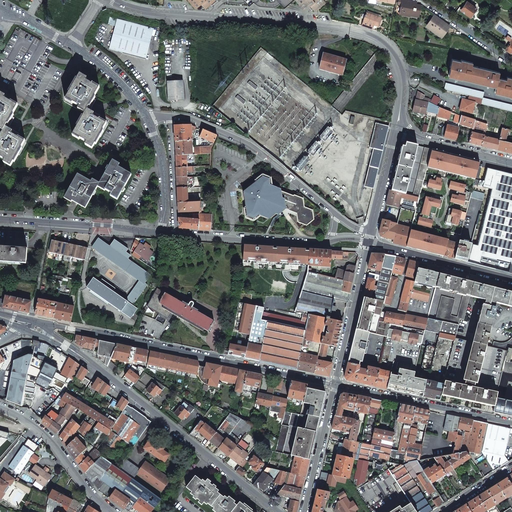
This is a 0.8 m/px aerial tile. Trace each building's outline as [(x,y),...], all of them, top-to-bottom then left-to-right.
[(189,0),(196,8),(201,4),(205,9),(210,3),(213,6),(219,1),(217,0),(189,0)] [(260,0),(261,1),(263,2),(264,2),(273,3),(274,3),(275,3),(275,2),(278,0),(281,3),(285,8),(286,9),(286,8),(295,0),(260,0)] [(296,0),(305,10),(309,6),(313,10),(325,0),(324,0),(296,0)] [(417,2),(407,0),(403,0),(402,6),(401,13),(410,15),(419,16),(420,11),(416,10),(417,2)] [(449,0),(445,6),(452,12),(457,5),(449,0)] [(468,2),(462,10),(470,16),(476,8),(468,2)] [(381,18),(366,13),(362,24),(362,26),(372,29),(373,24),(378,26),(381,18)] [(432,25),(429,29),(442,38),(449,27),(448,26),(448,25),(434,15),(429,23),(432,25)] [(117,19),(109,49),(146,59),(154,29),(117,19)] [(323,54),(319,69),(342,76),(346,60),(323,54)] [(460,61),(452,59),(450,67),(448,76),(461,79),(461,78),(496,87),(495,92),(510,96),(511,96),(511,77),(507,77),(506,79),(498,77),(499,72),(472,65),(473,63),(461,60),(460,61)] [(79,74),(65,99),(79,107),(78,109),(85,113),(87,109),(99,88),(85,81),(87,78),(79,74)] [(167,82),(168,101),(176,100),(184,100),(183,81),(167,82)] [(257,88),(250,81),(247,84),(255,90),(257,88)] [(484,93),(446,83),(444,90),(482,99),(483,98),(484,93)] [(0,92),(0,129),(3,131),(5,127),(17,106),(4,98),(5,96),(0,92)] [(418,92),(416,100),(415,100),(413,112),(425,115),(428,99),(423,98),(424,95),(418,92)] [(238,95),(235,98),(243,105),(245,102),(238,95)] [(431,103),(437,105),(440,99),(434,96),(431,103)] [(475,103),(481,104),(482,99),(469,96),(468,101),(464,100),(463,107),(460,106),(459,110),(472,114),(475,103)] [(511,105),(483,98),(482,99),(481,104),(511,112),(511,105)] [(429,103),(426,112),(437,115),(439,108),(429,103)] [(437,115),(437,116),(449,119),(451,112),(439,108),(437,115)] [(85,113),(73,134),(86,142),(85,144),(92,149),(106,124),(93,116),(94,114),(87,109),(85,113)] [(460,123),(460,125),(473,129),(475,120),(461,116),(460,123)] [(475,120),(473,129),(472,129),(476,130),(477,129),(484,131),(482,135),(484,136),(487,125),(475,120)] [(373,148),(364,186),(373,189),(389,126),(375,123),(370,148),(373,148)] [(175,134),(175,142),(192,141),(191,131),(191,125),(174,126),(175,134)] [(445,132),(444,137),(454,140),(456,140),(459,129),(449,127),(449,126),(447,125),(445,132)] [(3,131),(0,135),(0,157),(5,160),(3,162),(10,166),(25,142),(11,134),(12,131),(5,127),(3,131)] [(198,128),(198,136),(214,143),(217,136),(198,128)] [(500,137),(497,150),(510,154),(511,154),(511,144),(511,142),(510,142),(511,141),(506,140),(507,132),(510,133),(510,130),(502,129),(500,137)] [(470,140),(469,143),(475,145),(482,147),(484,137),(484,136),(482,135),(477,134),(477,133),(476,133),(476,134),(472,133),(470,140)] [(484,137),(482,147),(489,149),(497,150),(500,137),(496,137),(496,138),(493,137),(492,137),(492,138),(484,137)] [(175,149),(176,156),(185,155),(193,155),(192,141),(175,142),(175,149)] [(35,143),(33,144),(36,145),(35,146),(35,147),(35,148),(36,149),(36,150),(38,151),(39,151),(40,151),(41,150),(42,149),(43,148),(43,147),(42,145),(40,144),(39,143),(37,143),(35,143)] [(394,181),(391,190),(405,194),(418,146),(405,143),(405,147),(402,146),(399,157),(394,181)] [(200,154),(211,154),(211,150),(214,144),(208,144),(208,147),(200,147),(200,154)] [(425,148),(413,196),(419,198),(420,193),(421,190),(432,149),(425,148)] [(424,251),(437,254),(439,247),(445,249),(447,241),(448,238),(448,237),(450,232),(456,234),(458,226),(460,219),(464,220),(466,213),(462,212),(463,205),(464,201),(469,202),(471,197),(472,193),(467,192),(468,185),(470,185),(474,183),(480,162),(466,158),(446,153),(432,149),(421,190),(433,193),(433,196),(432,198),(437,200),(436,203),(449,206),(443,231),(412,223),(406,247),(424,251)] [(176,162),(176,168),(186,168),(185,155),(176,156),(176,162)] [(99,183),(97,187),(104,191),(105,190),(112,193),(110,196),(117,200),(131,175),(118,167),(119,164),(112,160),(99,183)] [(176,173),(177,178),(186,178),(186,172),(186,168),(176,168),(176,173)] [(511,174),(488,168),(483,187),(491,189),(477,246),(471,244),(466,262),(508,273),(510,265),(511,265),(511,174)] [(77,174),(64,198),(71,202),(72,200),(85,208),(97,187),(99,183),(92,179),(91,182),(77,174)] [(244,209),(245,218),(254,221),(260,216),(269,219),(275,213),(278,215),(284,210),(300,229),(305,225),(306,225),(313,220),(313,218),(321,212),(320,210),(299,192),(293,197),(280,192),(279,183),(271,180),(270,178),(262,175),(255,181),(255,183),(243,192),(246,207),(244,209)] [(177,184),(177,189),(187,188),(186,178),(177,178),(177,184)] [(177,196),(178,203),(188,203),(187,197),(187,188),(177,189),(177,196)] [(386,205),(401,208),(415,212),(419,198),(413,196),(405,194),(391,190),(390,190),(389,193),(386,205)] [(485,193),(472,190),(472,193),(471,197),(483,200),(485,193)] [(415,212),(412,223),(443,231),(449,206),(436,203),(437,200),(432,198),(433,196),(427,194),(420,193),(419,198),(415,212)] [(178,203),(178,212),(199,212),(200,202),(188,203),(178,203)] [(406,247),(412,223),(415,212),(401,208),(397,224),(393,240),(392,243),(399,245),(406,247)] [(199,220),(198,229),(210,230),(211,215),(201,215),(199,215),(199,220)] [(179,218),(179,228),(198,229),(199,220),(191,219),(179,218)] [(391,222),(382,219),(382,222),(379,233),(380,237),(393,240),(397,224),(391,223),(391,222)] [(28,233),(0,230),(0,238),(27,240),(28,233)] [(125,301),(133,306),(147,285),(145,283),(151,275),(128,259),(131,255),(126,252),(128,249),(115,240),(110,246),(98,238),(92,248),(139,281),(125,301)] [(48,252),(47,258),(52,259),(53,253),(56,254),(58,242),(51,240),(48,252)] [(445,249),(443,256),(446,257),(454,259),(459,241),(457,241),(456,243),(447,241),(445,249)] [(459,241),(454,259),(460,261),(466,262),(471,244),(467,243),(467,242),(465,241),(464,242),(459,241)] [(58,242),(56,254),(63,255),(65,243),(58,242)] [(65,243),(63,255),(70,257),(72,245),(65,243)] [(154,252),(140,243),(135,251),(132,255),(136,257),(140,259),(141,256),(148,261),(154,252)] [(72,245),(70,257),(73,258),(72,262),(77,262),(77,259),(80,246),(72,245)] [(244,245),(242,267),(300,271),(301,265),(308,265),(309,250),(244,245)] [(27,249),(0,246),(0,261),(26,264),(27,249)] [(77,259),(77,262),(81,263),(82,260),(85,260),(87,248),(80,246),(77,259)] [(439,247),(437,254),(443,256),(445,249),(439,247)] [(308,265),(308,266),(330,267),(331,259),(331,251),(309,250),(308,265)] [(331,251),(331,259),(342,260),(342,259),(342,252),(331,251)] [(370,261),(368,268),(380,271),(384,255),(383,255),(371,254),(370,261)] [(378,281),(373,300),(384,303),(391,277),(392,273),(396,257),(390,256),(384,255),(380,271),(379,276),(378,281)] [(396,257),(392,273),(395,274),(395,276),(397,276),(398,274),(402,275),(406,259),(396,257)] [(409,261),(405,276),(415,278),(418,268),(419,263),(410,261),(410,260),(409,261)] [(345,272),(343,281),(344,282),(351,284),(355,267),(349,265),(346,267),(345,272)] [(428,277),(425,276),(427,271),(418,268),(415,278),(414,282),(410,297),(428,302),(432,287),(435,288),(436,287),(439,274),(433,272),(433,274),(430,273),(428,277)] [(337,270),(335,279),(343,281),(345,272),(337,270)] [(304,284),(301,291),(334,300),(347,303),(349,294),(342,292),(344,282),(343,281),(335,279),(310,273),(307,272),(304,284)] [(439,274),(436,287),(452,292),(453,293),(453,292),(463,294),(470,296),(473,283),(466,281),(444,275),(441,274),(439,274)] [(384,303),(384,304),(390,306),(397,278),(391,277),(384,303)] [(87,288),(131,318),(137,309),(133,306),(125,301),(113,292),(115,289),(102,280),(100,283),(94,278),(87,288)] [(365,291),(363,298),(370,299),(372,292),(373,292),(373,290),(372,290),(373,286),(375,280),(368,279),(365,291)] [(406,280),(398,310),(406,312),(410,297),(414,282),(406,280)] [(344,282),(342,292),(349,294),(351,284),(344,282)] [(473,283),(470,296),(486,300),(485,305),(493,307),(494,302),(511,306),(511,292),(509,292),(481,285),(473,283)] [(157,289),(148,306),(168,318),(172,311),(209,332),(214,322),(192,309),(194,306),(193,306),(193,304),(193,303),(192,302),(191,302),(190,303),(189,304),(188,303),(186,306),(157,289)] [(326,319),(329,319),(334,300),(301,291),(294,312),(303,313),(308,314),(326,319)] [(240,294),(238,302),(229,350),(228,355),(244,359),(255,306),(251,305),(252,295),(240,294)] [(442,297),(436,320),(458,325),(460,319),(464,320),(470,296),(463,294),(457,318),(450,316),(454,300),(442,297)] [(42,295),(39,295),(35,314),(45,316),(53,318),(56,303),(46,301),(46,300),(45,299),(44,301),(41,300),(42,295)] [(31,302),(5,296),(5,300),(3,307),(29,313),(31,302)] [(361,306),(355,329),(368,332),(373,313),(381,315),(381,311),(384,304),(384,303),(373,300),(370,299),(363,298),(361,306)] [(74,307),(56,303),(53,318),(63,320),(71,321),(74,307)] [(482,305),(477,323),(491,327),(492,323),(496,308),(493,307),(485,305),(482,305)] [(264,308),(255,306),(244,359),(252,361),(269,364),(284,367),(296,370),(300,353),(301,349),(302,345),(307,322),(301,320),(263,312),(264,308)] [(381,315),(379,322),(390,324),(402,327),(405,316),(404,316),(381,311),(381,315)] [(307,322),(302,345),(309,347),(310,341),(320,343),(322,337),(324,326),(326,319),(308,314),(307,322)] [(424,330),(427,319),(405,315),(405,316),(402,327),(424,331),(424,330)] [(427,319),(424,330),(439,334),(455,337),(458,325),(436,320),(428,318),(427,319)] [(322,337),(320,343),(321,343),(329,345),(336,347),(339,335),(342,322),(335,321),(329,319),(326,319),(324,326),(327,327),(324,337),(322,337)] [(379,322),(376,334),(387,337),(390,324),(379,322)] [(444,384),(441,395),(494,407),(496,399),(497,393),(502,372),(507,351),(486,346),(487,341),(489,342),(489,340),(488,339),(490,332),(491,327),(477,323),(473,342),(455,338),(444,382),(444,384)] [(387,337),(421,344),(424,331),(402,327),(390,324),(387,337)] [(351,346),(347,363),(359,365),(360,362),(362,362),(365,349),(367,350),(368,346),(366,345),(369,332),(368,332),(355,329),(351,346)] [(430,371),(428,381),(444,384),(444,382),(455,338),(455,337),(439,334),(436,347),(429,345),(427,347),(422,367),(423,370),(430,371)] [(77,336),(75,343),(81,347),(93,350),(94,346),(95,342),(95,340),(77,336)] [(0,362),(3,360),(26,351),(26,340),(21,340),(0,348),(0,362)] [(98,347),(98,355),(110,361),(111,358),(117,344),(99,340),(99,343),(98,347)] [(318,357),(318,358),(325,360),(329,345),(321,343),(321,345),(320,350),(318,357)] [(117,344),(111,358),(133,363),(134,359),(136,348),(128,347),(117,344)] [(388,360),(391,346),(385,344),(381,359),(388,360)] [(136,348),(134,359),(146,362),(148,351),(144,350),(136,348)] [(507,351),(502,372),(511,373),(511,362),(509,362),(511,351),(511,349),(508,348),(507,351)] [(147,364),(199,375),(198,374),(199,369),(199,366),(199,364),(197,361),(196,361),(194,361),(193,363),(191,363),(191,364),(184,363),(185,361),(183,361),(183,358),(182,358),(176,357),(174,357),(174,359),(172,359),(172,360),(165,358),(165,357),(163,357),(164,354),(163,354),(155,352),(155,355),(153,354),(152,356),(149,355),(147,364)] [(300,353),(296,370),(306,372),(314,374),(317,360),(318,358),(318,357),(300,353)] [(7,400),(21,406),(22,402),(27,375),(32,357),(31,355),(29,355),(15,360),(7,400)] [(110,361),(98,355),(97,358),(107,366),(110,361)] [(61,373),(73,380),(75,377),(81,366),(69,358),(61,373)] [(317,360),(314,374),(322,375),(329,377),(332,364),(317,360)] [(110,361),(107,366),(114,372),(118,368),(110,361)] [(39,371),(40,371),(40,370),(41,369),(42,367),(41,365),(40,363),(38,362),(37,362),(35,362),(33,363),(32,365),(32,366),(32,368),(32,369),(33,370),(35,371),(36,372),(39,371)] [(40,373),(52,379),(58,369),(45,362),(40,373)] [(399,369),(397,376),(390,374),(387,389),(398,391),(405,393),(405,391),(409,392),(413,377),(414,372),(410,372),(412,365),(398,362),(396,368),(399,369)] [(237,370),(206,363),(205,370),(199,369),(198,374),(199,375),(199,376),(200,379),(201,380),(201,381),(202,382),(204,384),(206,384),(208,385),(217,387),(218,380),(234,383),(237,370)] [(359,365),(347,363),(344,377),(346,380),(361,384),(375,386),(379,370),(367,367),(366,370),(359,369),(359,365)] [(86,387),(90,381),(84,377),(88,371),(81,366),(75,377),(81,380),(80,383),(86,387)] [(130,369),(125,376),(127,378),(135,384),(140,377),(134,373),(130,369)] [(237,370),(234,383),(236,383),(235,391),(242,392),(243,391),(247,372),(242,371),(237,370)] [(379,370),(375,386),(382,388),(387,389),(390,374),(391,373),(379,370)] [(247,372),(243,391),(250,393),(251,386),(259,388),(262,375),(257,374),(247,372)] [(497,393),(496,399),(503,400),(508,382),(511,382),(511,373),(502,372),(497,393)] [(61,383),(62,382),(63,381),(63,380),(63,379),(63,377),(62,376),(61,375),(61,374),(59,374),(58,374),(56,374),(56,375),(55,376),(54,377),(54,379),(54,380),(55,381),(56,382),(56,383),(57,383),(59,383),(60,383),(61,383)] [(417,394),(418,394),(418,396),(422,397),(426,380),(413,377),(409,392),(409,394),(414,395),(415,393),(417,394)] [(276,378),(274,389),(280,391),(283,380),(276,378)] [(92,388),(98,392),(104,383),(99,379),(98,381),(96,380),(94,384),(92,388)] [(161,390),(165,386),(155,379),(152,383),(161,390)] [(426,380),(422,397),(432,398),(440,400),(441,395),(444,384),(428,381),(426,380)] [(291,382),(288,397),(304,401),(307,389),(308,385),(301,384),(291,382)] [(98,392),(105,396),(106,394),(109,389),(108,389),(109,387),(104,383),(98,392)] [(152,383),(146,390),(154,397),(156,394),(158,396),(162,391),(161,390),(152,383)] [(305,416),(302,429),(314,432),(315,432),(322,404),(321,404),(324,393),(307,389),(304,401),(304,403),(310,404),(309,411),(308,410),(305,416)] [(340,394),(335,415),(341,417),(343,409),(354,411),(357,396),(347,393),(343,392),(340,394)] [(98,422),(111,430),(115,423),(108,419),(105,417),(66,393),(61,399),(67,403),(76,408),(87,415),(96,420),(98,422)] [(105,396),(102,400),(108,404),(112,398),(106,394),(105,396)] [(258,394),(256,404),(270,408),(272,397),(258,394)] [(357,396),(354,411),(357,412),(357,413),(359,414),(359,413),(367,414),(368,413),(371,398),(363,397),(357,396)] [(270,408),(269,411),(279,414),(278,419),(283,420),(285,411),(287,400),(272,397),(270,408)] [(377,415),(381,400),(375,399),(371,398),(368,413),(377,415)] [(55,402),(63,409),(67,403),(61,399),(59,401),(57,400),(55,402)] [(119,403),(113,399),(110,405),(116,409),(117,407),(119,403)] [(127,407),(129,403),(124,399),(123,401),(121,400),(119,403),(117,407),(123,412),(127,407)] [(494,407),(493,412),(510,415),(511,415),(511,402),(503,400),(496,399),(494,407)] [(185,401),(174,414),(182,420),(184,417),(186,419),(195,409),(185,401)] [(66,418),(68,420),(73,413),(76,408),(67,403),(63,409),(60,414),(66,418)] [(400,405),(397,420),(403,422),(403,423),(404,423),(405,422),(411,424),(412,423),(415,408),(410,407),(400,405)] [(122,438),(134,446),(150,423),(136,413),(127,407),(123,412),(117,420),(115,423),(111,430),(107,436),(102,441),(113,449),(122,438)] [(412,423),(413,423),(414,420),(421,422),(421,424),(426,425),(429,411),(420,409),(415,408),(412,423)] [(52,411),(46,416),(54,422),(58,416),(52,411)] [(297,428),(302,429),(305,416),(301,415),(285,411),(283,420),(282,424),(289,426),(297,428)] [(230,413),(216,432),(225,440),(226,437),(236,424),(241,419),(237,417),(230,413)] [(59,426),(66,418),(60,414),(58,416),(54,422),(49,428),(57,434),(63,427),(62,426),(60,427),(59,426)] [(80,425),(72,435),(74,437),(80,432),(85,436),(96,420),(87,415),(80,425)] [(332,428),(348,432),(348,434),(349,434),(352,419),(341,417),(335,415),(332,427),(332,428)] [(447,415),(444,430),(445,430),(443,438),(448,439),(448,440),(454,442),(453,444),(455,444),(460,418),(447,415)] [(42,423),(49,428),(54,422),(46,416),(45,416),(42,423)] [(349,437),(348,440),(355,442),(360,421),(358,420),(359,417),(353,416),(352,419),(349,434),(349,437)] [(455,444),(453,454),(466,452),(470,458),(476,454),(480,455),(481,452),(482,447),(487,423),(481,422),(466,419),(460,418),(455,444)] [(236,424),(247,433),(253,425),(241,419),(236,424)] [(72,420),(64,431),(71,436),(72,435),(80,425),(76,421),(75,422),(72,420)] [(201,420),(190,434),(194,438),(199,432),(209,440),(216,432),(201,420)] [(95,427),(107,436),(111,430),(98,422),(95,427)] [(504,456),(510,430),(510,428),(507,428),(487,423),(482,447),(481,452),(493,471),(508,461),(504,456)] [(282,424),(275,452),(282,454),(289,426),(282,424)] [(391,449),(389,457),(404,460),(411,426),(404,424),(403,429),(398,451),(391,449)] [(404,460),(403,463),(408,462),(416,461),(419,460),(423,441),(414,439),(416,430),(417,426),(411,425),(411,426),(404,460)] [(297,428),(291,456),(295,457),(308,460),(311,446),(314,432),(302,429),(297,428)] [(375,428),(372,438),(381,440),(381,443),(391,445),(394,432),(375,428)] [(0,438),(1,437),(8,439),(9,433),(0,430),(0,438)] [(58,437),(66,447),(72,442),(71,441),(73,439),(71,438),(70,440),(69,439),(71,436),(64,431),(58,437)] [(216,432),(209,440),(218,448),(225,440),(216,432)] [(240,440),(234,435),(230,440),(236,446),(239,442),(240,440)] [(340,443),(337,455),(353,458),(358,460),(361,443),(355,442),(348,440),(349,437),(346,436),(344,444),(340,443)] [(66,447),(75,459),(82,453),(87,449),(76,437),(72,442),(66,447)] [(231,452),(236,446),(230,440),(226,437),(225,440),(218,448),(228,456),(231,453),(231,452)] [(381,440),(372,438),(371,444),(361,442),(361,443),(358,460),(353,486),(354,488),(361,484),(361,480),(364,482),(368,462),(369,456),(388,460),(389,457),(391,449),(391,445),(381,443),(381,440)] [(144,448),(164,462),(169,455),(162,451),(164,448),(151,439),(144,448)] [(228,456),(240,465),(243,461),(248,455),(244,451),(248,445),(241,440),(240,440),(239,442),(236,446),(231,452),(231,453),(228,456)] [(9,467),(19,474),(34,453),(24,446),(9,467)] [(88,456),(95,463),(102,456),(103,455),(96,449),(95,449),(88,456)] [(448,461),(453,469),(470,458),(466,452),(453,454),(444,456),(448,461)] [(75,459),(79,465),(86,458),(83,455),(84,454),(82,453),(75,459)] [(335,464),(332,475),(346,478),(348,479),(353,458),(337,455),(335,464)] [(79,465),(85,473),(95,463),(88,456),(86,458),(79,465)] [(133,479),(118,468),(105,459),(102,456),(95,463),(85,473),(92,482),(97,476),(110,486),(115,490),(109,498),(128,511),(136,502),(139,498),(140,497),(152,505),(155,507),(161,499),(133,479)] [(254,456),(249,462),(252,465),(251,466),(253,467),(252,468),(256,472),(262,464),(263,463),(254,456)] [(295,457),(291,473),(305,476),(307,468),(309,460),(308,460),(295,457)] [(437,463),(445,474),(453,469),(448,461),(444,463),(440,457),(434,458),(436,461),(437,463)] [(137,474),(162,491),(170,479),(145,461),(140,469),(125,458),(118,468),(133,479),(137,474)] [(394,466),(388,470),(396,482),(399,487),(411,479),(402,465),(393,463),(394,466)] [(428,467),(423,471),(427,477),(431,483),(445,474),(437,463),(434,464),(435,465),(430,469),(428,467)] [(256,472),(256,473),(260,476),(267,468),(262,464),(256,472)] [(51,476),(35,465),(29,474),(37,479),(41,482),(40,484),(44,486),(51,476)] [(5,473),(15,480),(19,474),(9,467),(5,473)] [(246,472),(239,467),(235,471),(242,477),(246,472)] [(260,476),(253,485),(263,493),(280,471),(267,467),(267,468),(260,476)] [(356,490),(367,509),(394,492),(390,486),(396,482),(388,470),(388,469),(356,490)] [(280,471),(277,484),(284,486),(301,490),(305,476),(291,473),(280,471)] [(321,472),(317,489),(325,491),(326,484),(329,474),(321,472)] [(11,487),(15,480),(5,473),(0,480),(0,498),(1,500),(6,493),(4,492),(9,485),(11,487)] [(329,474),(326,484),(335,487),(336,481),(345,483),(346,478),(332,475),(329,474)] [(195,476),(186,487),(195,494),(194,496),(203,503),(205,501),(217,511),(215,511),(252,511),(251,511),(252,510),(244,503),(243,504),(239,502),(237,505),(230,500),(232,498),(229,496),(227,498),(224,496),(223,497),(217,492),(219,490),(215,488),(216,486),(213,484),(212,485),(210,483),(211,482),(207,479),(205,482),(202,479),(201,481),(195,476)] [(421,481),(438,507),(444,503),(440,497),(431,483),(427,477),(421,481)] [(496,484),(505,498),(511,493),(511,487),(506,478),(496,484)] [(415,511),(430,511),(432,511),(411,479),(399,487),(410,503),(415,511)] [(487,490),(495,504),(505,498),(496,484),(487,490)] [(284,486),(278,494),(292,498),(299,500),(301,490),(284,486)] [(49,498),(69,508),(73,500),(53,489),(48,497),(49,498)] [(314,503),(311,511),(322,511),(323,507),(325,507),(325,504),(326,504),(329,493),(325,491),(317,489),(314,503)] [(495,504),(487,490),(477,496),(486,510),(495,504)] [(338,495),(340,500),(345,497),(346,496),(343,492),(338,495)] [(477,496),(465,504),(470,511),(483,511),(486,510),(477,496)] [(81,504),(87,508),(89,505),(91,503),(86,497),(81,504)] [(136,502),(146,509),(145,510),(143,511),(142,511),(151,511),(155,507),(152,505),(140,497),(139,498),(136,502)] [(340,500),(338,502),(344,511),(354,511),(357,509),(352,501),(349,503),(345,497),(340,500)] [(59,511),(60,511),(66,511),(69,508),(49,498),(47,504),(60,510),(59,511)] [(296,511),(298,503),(299,500),(292,498),(288,511),(296,511)] [(75,511),(76,511),(75,511),(79,502),(73,499),(73,500),(69,508),(66,511),(75,511)] [(334,511),(344,511),(338,502),(338,501),(334,511)] [(415,511),(410,503),(401,509),(399,506),(389,511),(415,511)]
